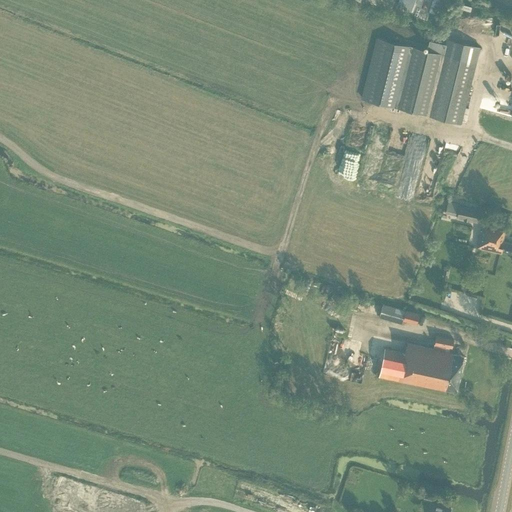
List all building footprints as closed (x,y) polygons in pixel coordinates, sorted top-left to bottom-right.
[(476,64),(411,47),(396,108),(461,124),(476,64)] [(511,84),(488,77),(479,108),(511,117),(511,84)] [(459,206),(448,204),(446,214),(476,220),(479,210),(459,206)] [(501,251),(511,252),(511,243),(501,241),(502,235),(504,236),(505,228),(483,222),(482,230),(480,230),(477,248),(501,253),(501,251)] [(403,321),(417,325),(420,315),(383,304),(378,318),(402,325),(403,321)] [(454,340),(436,336),(434,344),(434,349),(407,343),(405,353),(384,349),(379,376),(456,392),(463,356),(451,353),(451,352),(448,352),(449,347),(452,348),(454,340)] [(370,443),(376,412),(358,411),(353,439),(370,443)] [(433,497),(425,494),(424,500),(431,502),(433,497)] [(449,511),(451,508),(431,502),(427,511),(449,511)]
